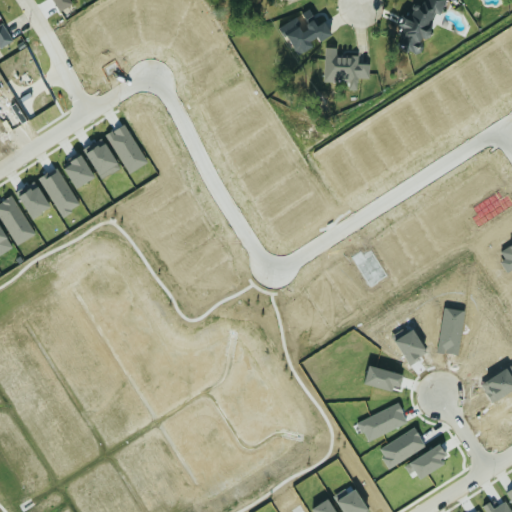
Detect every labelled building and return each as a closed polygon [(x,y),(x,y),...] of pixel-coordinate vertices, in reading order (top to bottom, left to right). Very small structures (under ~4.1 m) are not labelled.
[(53,0),(60,10),(73,2),(71,0),(53,0)] [(446,0),(425,0),(425,3),(413,1),(410,13),(405,12),(397,46),(424,52),(433,10),(443,12),(446,0)] [(297,55),(313,46),(312,44),(332,32),(321,14),(315,18),(309,8),(302,13),(310,27),(303,31),(295,18),(280,27),(297,55)] [(0,46),(13,40),(5,22),(0,24),(0,46)] [(325,81),(349,82),(349,89),(358,89),(358,77),(370,77),(370,63),(358,63),(359,55),(337,54),(337,47),(325,47),(325,81)] [(147,161),(124,124),(107,134),(130,171),(147,161)] [(106,172),(118,165),(101,138),(90,145),(106,172)] [(75,186),(94,175),(81,153),(62,165),(75,186)] [(39,177),(62,215),(80,204),(57,166),(39,177)] [(50,204),(33,180),(15,191),(32,216),(50,204)] [(0,200),(0,214),(17,244),(35,233),(12,194),(0,200)] [(0,253),(12,247),(0,225),(0,253)]
